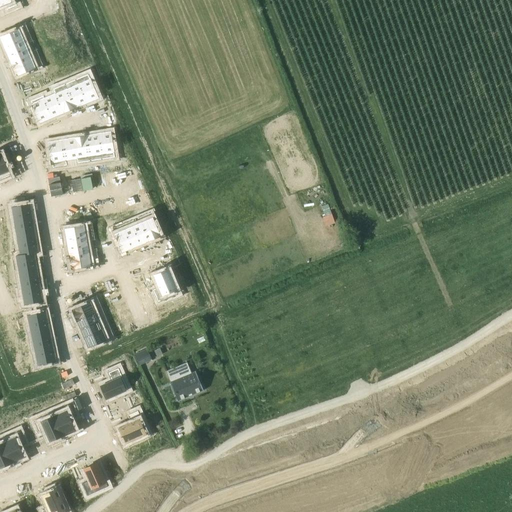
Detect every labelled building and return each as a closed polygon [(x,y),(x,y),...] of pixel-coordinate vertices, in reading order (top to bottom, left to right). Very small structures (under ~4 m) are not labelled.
[(9,0),(0,0),(0,6),(3,5),(6,11),(18,6),(14,0),(13,0),(10,1),(9,0)] [(18,31),(1,38),(6,48),(23,41),(18,31)] [(23,41),(6,48),(9,56),(26,49),(23,41)] [(26,49),(9,56),(13,65),(30,57),(26,49)] [(30,57),(13,65),(17,75),(34,68),(30,57)] [(88,75),(76,80),(86,103),(98,98),(88,75)] [(76,80),(65,84),(75,108),(86,103),(76,80)] [(65,84),(53,89),(55,94),(56,94),(64,113),(75,108),(65,84)] [(45,98),(44,98),(52,117),(64,113),(56,94),(55,94),(45,98)] [(44,96),(31,101),(40,123),(52,117),(44,98),(45,98),(44,96)] [(110,132),(98,135),(102,160),(115,158),(110,132)] [(98,135),(86,137),(90,162),(102,160),(98,135)] [(86,137),(74,139),(77,159),(78,164),(90,162),(86,137)] [(74,139),(62,141),(66,161),(77,159),(74,139)] [(62,141),(49,143),(53,168),(67,166),(66,161),(62,141)] [(1,154),(0,154),(0,179),(10,176),(1,154)] [(30,204),(12,207),(14,217),(32,214),(30,204)] [(32,214),(14,217),(15,227),(33,224),(32,214)] [(150,215),(140,219),(142,224),(142,223),(149,240),(159,236),(150,215)] [(132,222),(124,226),(133,247),(141,244),(134,227),(132,222)] [(134,227),(141,244),(149,240),(142,223),(142,224),(134,227)] [(33,224),(15,227),(17,236),(35,233),(33,224)] [(88,226),(65,230),(67,240),(85,237),(85,238),(90,237),(88,226)] [(124,226),(114,230),(123,251),(133,247),(124,226)] [(35,233),(17,236),(19,246),(37,243),(35,233)] [(85,237),(67,240),(69,249),(87,246),(87,245),(85,238),(85,237)] [(37,243),(19,246),(20,255),(34,253),(38,253),(37,243)] [(116,243),(110,246),(113,251),(119,248),(116,243)] [(87,246),(69,249),(70,258),(91,254),(90,254),(89,245),(87,245),(87,246)] [(119,248),(113,251),(115,257),(121,254),(119,248)] [(20,255),(16,256),(18,266),(36,263),(34,253),(20,255)] [(91,254),(70,258),(72,268),(95,265),(93,254),(90,254),(91,254)] [(36,263),(18,266),(20,276),(38,272),(36,263)] [(159,287),(153,290),(158,302),(177,294),(168,270),(155,276),(159,287)] [(38,272),(20,276),(21,285),(39,282),(38,272)] [(39,282),(21,285),(23,295),(41,291),(39,282)] [(41,291),(23,295),(25,304),(43,301),(41,291)] [(94,302),(73,311),(77,320),(96,312),(96,313),(99,312),(94,302)] [(45,312),(28,315),(30,325),(47,322),(45,312)] [(96,312),(77,320),(81,329),(100,321),(100,320),(96,313),(96,312)] [(100,321),(81,329),(84,337),(105,328),(102,319),(100,320),(100,321)] [(47,322),(30,325),(32,335),(50,331),(47,322)] [(272,344),(270,345),(274,352),(276,352),(278,358),(286,355),(286,356),(295,352),(294,351),(302,348),(297,335),(304,332),(300,322),(279,331),(282,338),(272,342),(272,344)] [(105,328),(84,337),(89,347),(110,338),(105,328)] [(50,331),(32,335),(34,345),(52,341),(50,331)] [(52,341),(34,345),(36,355),(54,351),(52,341)] [(139,365),(152,359),(147,349),(134,355),(139,365)] [(54,351),(36,355),(38,365),(56,361),(54,351)] [(193,377),(187,362),(171,369),(177,384),(172,386),(178,401),(179,401),(178,401),(203,391),(204,391),(197,375),(193,377)] [(112,381),(101,386),(107,399),(128,390),(118,369),(109,373),(112,381)] [(54,416),(54,417),(62,436),(75,430),(70,419),(76,416),(70,404),(64,407),(66,411),(54,416)] [(131,424),(120,429),(126,443),(148,433),(138,411),(128,415),(131,424)] [(52,412),(33,421),(38,432),(45,430),(50,441),(53,440),(54,442),(60,439),(59,437),(62,436),(54,417),(54,416),(52,412)] [(19,431),(1,439),(11,463),(23,457),(18,446),(25,443),(19,431)] [(1,439),(0,439),(0,467),(11,463),(1,439)] [(89,481),(82,484),(88,495),(108,486),(97,463),(83,469),(89,481)] [(48,508),(42,510),(43,511),(67,511),(57,490),(53,492),(53,490),(46,492),(47,494),(43,496),(48,508)]
